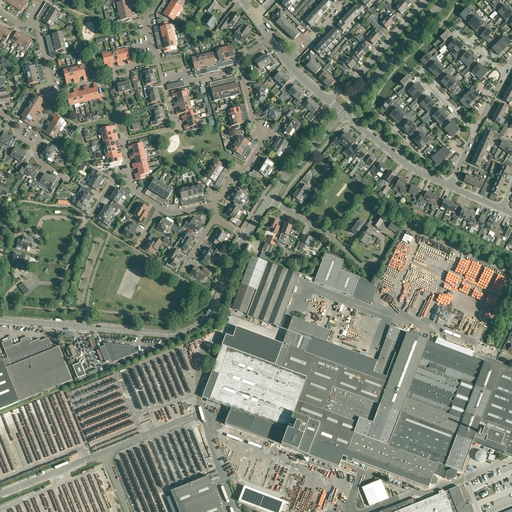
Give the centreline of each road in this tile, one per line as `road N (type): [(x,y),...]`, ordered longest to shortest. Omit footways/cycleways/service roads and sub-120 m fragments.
road 1 (tertiary): [(0,319),(184,332),(213,310),(246,236)]
road 2 (residential): [(212,205),(259,144),(239,69)]
road 3 (tertiary): [(343,114),(445,0)]
road 4 (residential): [(328,101),(427,0)]
road 5 (unclassified): [(376,283),(328,235),(269,200)]
road 6 (residential): [(450,186),(398,159),(343,114)]
